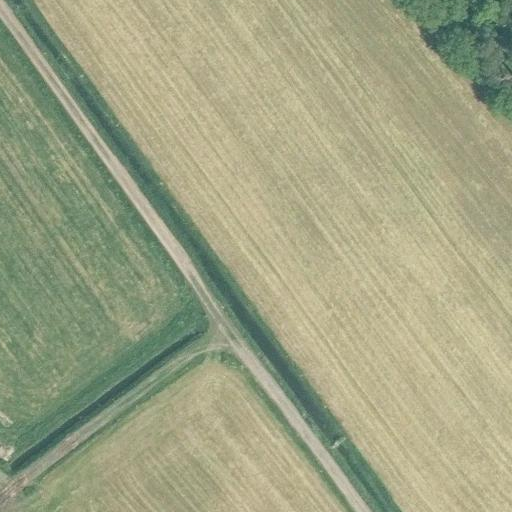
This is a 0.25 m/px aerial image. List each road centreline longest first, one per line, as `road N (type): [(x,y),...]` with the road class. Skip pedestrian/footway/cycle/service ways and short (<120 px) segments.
road 1 (track): [(0,7),(365,511)]
road 2 (track): [(0,494),(226,327)]
